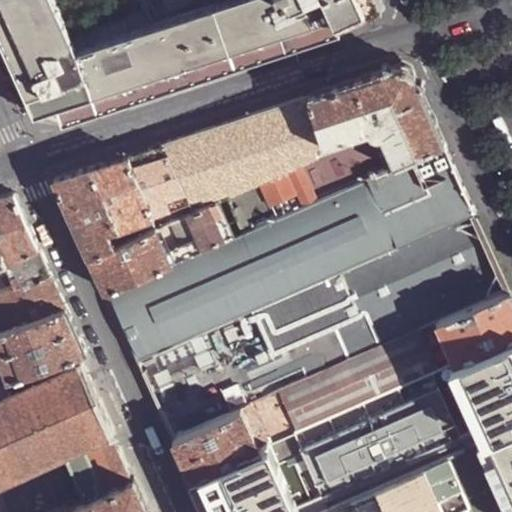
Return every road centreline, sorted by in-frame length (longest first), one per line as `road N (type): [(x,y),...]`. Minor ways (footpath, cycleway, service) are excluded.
road 1 (trunk): [(511,305),(0,169)]
road 2 (trunk): [(0,170),(511,305)]
road 3 (secondary): [(26,162),(425,34)]
road 4 (residential): [(26,162),(184,511)]
road 5 (residential): [(511,228),(425,34)]
